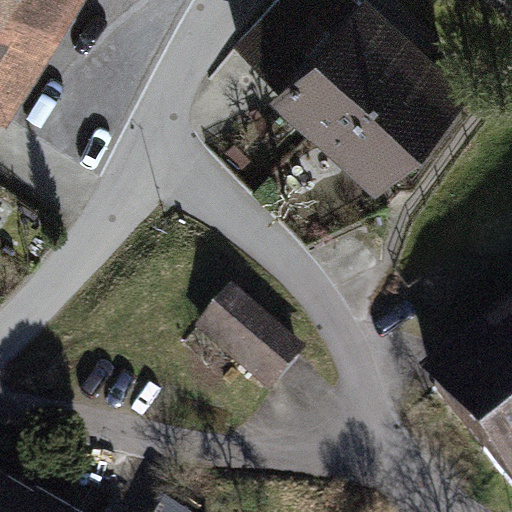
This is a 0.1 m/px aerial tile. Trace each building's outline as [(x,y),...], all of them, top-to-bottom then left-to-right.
[(0,0),(0,4),(30,23),(43,0),(0,0)] [(359,0),(278,0),(239,42),(378,169),(454,87),(359,0)] [(0,59),(5,62),(30,23),(0,4),(0,59)] [(232,294),(203,328),(272,387),(301,353),(232,294)] [(511,327),(436,388),(511,483),(511,327)] [(37,509),(0,487),(0,511),(66,511),(67,511),(44,498),(37,509)] [(182,511),(161,500),(153,511),(182,511)]
